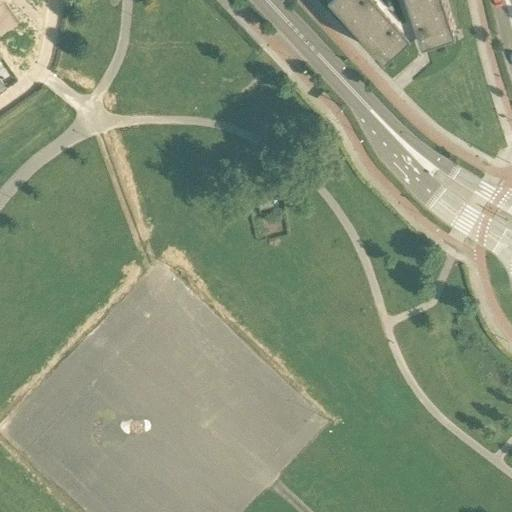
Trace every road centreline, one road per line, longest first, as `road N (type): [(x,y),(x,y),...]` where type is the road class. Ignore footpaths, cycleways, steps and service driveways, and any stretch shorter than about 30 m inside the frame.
road 1 (secondary): [(265,0),(382,123)]
road 2 (secondary): [(511,203),(382,123)]
